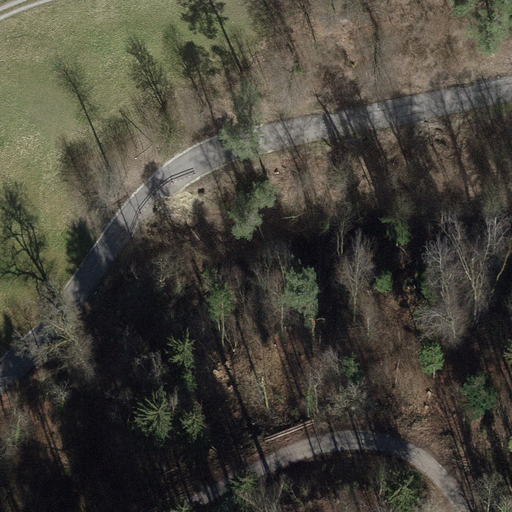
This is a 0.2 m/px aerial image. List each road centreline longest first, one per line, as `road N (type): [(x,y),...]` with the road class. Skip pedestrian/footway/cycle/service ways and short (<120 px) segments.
road 1 (tertiary): [(511,86),(289,129),(170,178),(110,241),(33,366),(0,384)]
road 2 (unclassified): [(181,511),(311,446),(377,442),(418,455),(452,486),(458,511)]
